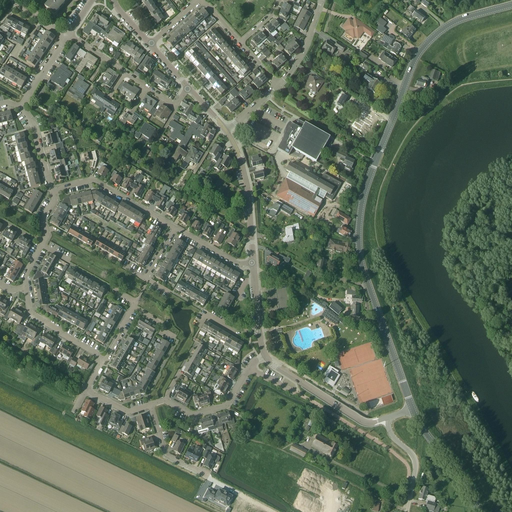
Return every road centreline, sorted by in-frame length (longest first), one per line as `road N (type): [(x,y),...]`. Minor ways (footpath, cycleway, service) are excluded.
road 1 (secondary): [(413,409),(361,264),(363,195),(427,42),(465,16),(511,4)]
road 2 (unclassified): [(389,418),(360,422),(265,356)]
road 3 (residential): [(175,228),(92,179),(51,191)]
road 4 (unclassified): [(253,262),(247,187),(226,132)]
road 5 (residential): [(176,107),(68,35)]
road 6 (secondary): [(478,511),(413,409)]
